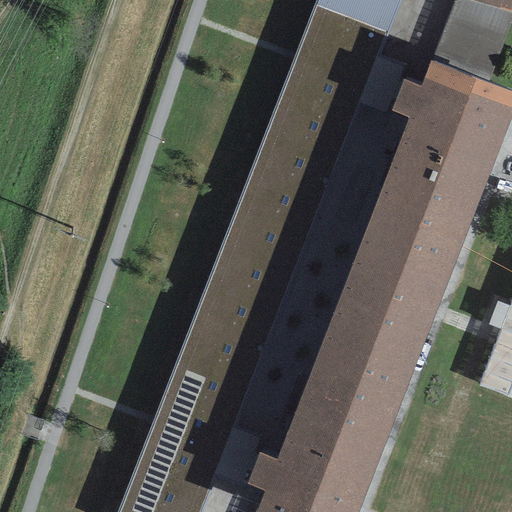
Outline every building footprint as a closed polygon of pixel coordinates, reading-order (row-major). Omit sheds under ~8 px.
[(252,389),(401,0),(318,0),(294,62),(158,416),(120,511),(198,511),(212,476),(247,387),(252,389)] [(511,0),(464,0),(511,13),(511,0)] [(379,62),(365,99),(390,109),(404,72),(379,62)] [(275,464),(259,458),(247,490),(265,497),(258,511),(358,511),(511,118),(511,97),(431,66),(421,92),(403,85),(391,116),(408,122),(275,464)] [(497,511),(511,476),(511,305),(510,309),(497,304),(489,326),(500,331),(458,443),(445,438),(436,462),(449,468),(432,511),(497,511)]
